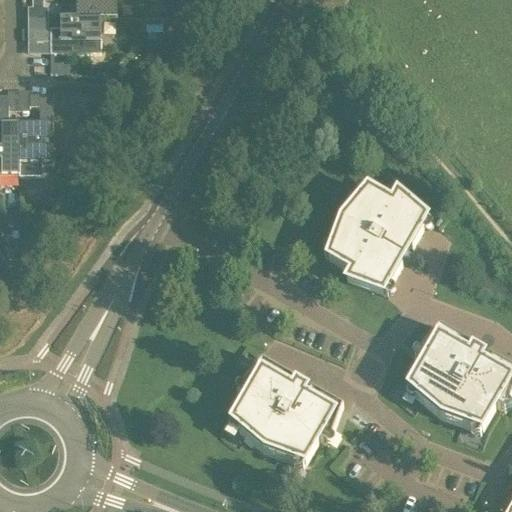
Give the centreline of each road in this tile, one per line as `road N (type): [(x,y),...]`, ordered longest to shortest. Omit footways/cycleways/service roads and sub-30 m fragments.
road 1 (residential): [(380,347),(155,220)]
road 2 (unclassified): [(155,220),(285,0)]
road 3 (unclassified): [(52,411),(155,220)]
road 4 (residential): [(511,472),(506,480),(420,444),(365,400)]
